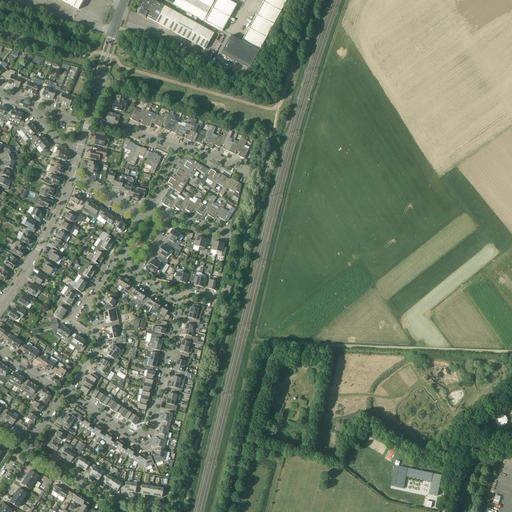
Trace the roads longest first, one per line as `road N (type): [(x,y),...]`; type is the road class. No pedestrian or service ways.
road 1 (residential): [(66,392),(129,434),(147,433),(178,300)]
road 2 (track): [(302,345),(511,353)]
road 3 (unknown): [(210,511),(273,342)]
road 4 (unclassified): [(80,147),(125,0)]
road 5 (residential): [(0,306),(31,262),(72,173)]
